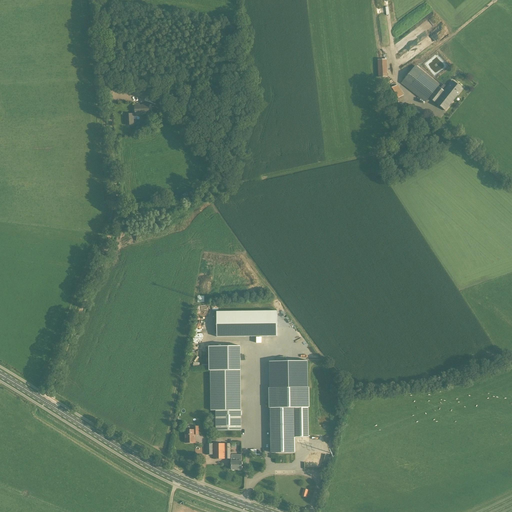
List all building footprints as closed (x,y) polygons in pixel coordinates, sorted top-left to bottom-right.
[(378,78),(387,77),(387,60),(378,60),(378,78)] [(425,102),(435,89),(439,85),(416,66),(402,83),(425,102)] [(445,111),(462,89),(452,81),(447,87),(444,84),(440,89),(439,88),(430,99),(445,111)] [(397,99),(403,95),(397,85),(386,92),(392,102),(395,105),(399,103),(397,99)] [(171,112),(175,108),(165,98),(160,102),(171,112)] [(135,115),(149,115),(149,104),(143,104),(143,105),(140,105),(140,104),(134,105),(135,115)] [(126,125),(134,125),(133,114),(125,115),(126,125)] [(216,311),(216,337),(277,336),(277,311),(216,311)] [(272,345),(272,351),(278,351),(278,343),(279,343),(279,337),(270,337),(270,345),(272,345)] [(216,430),(240,430),(240,370),(240,346),(210,346),(210,371),(211,371),(210,411),(216,411),(216,430)] [(294,407),(270,408),(271,453),(295,453),(295,438),(294,407)] [(195,443),(195,435),(198,435),(198,426),(194,426),(194,430),(185,430),(185,443),(195,443)] [(206,455),(213,455),(213,459),(231,459),(230,444),(205,444),(206,455)] [(231,470),(242,470),(241,455),(232,455),(232,461),(231,461),(231,470)]
